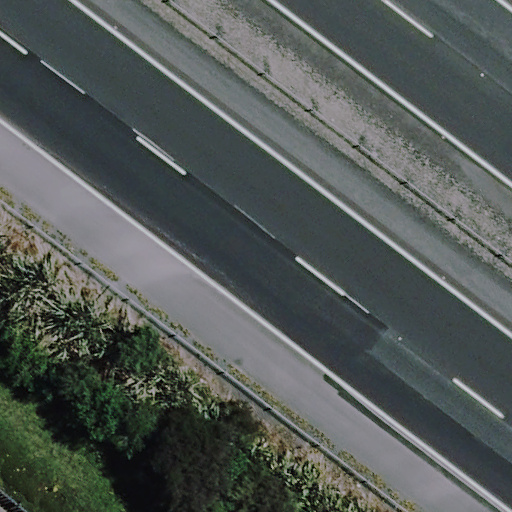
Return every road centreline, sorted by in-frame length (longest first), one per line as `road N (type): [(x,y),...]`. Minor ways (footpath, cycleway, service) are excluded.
road 1 (motorway): [(511,491),(0,105)]
road 2 (motorway): [(201,0),(511,243)]
